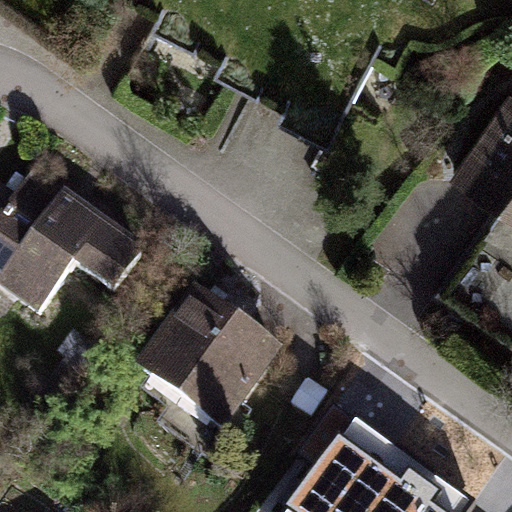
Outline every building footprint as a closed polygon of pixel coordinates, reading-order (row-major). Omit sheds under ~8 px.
[(387,38),(317,0),(133,0),(127,13),(330,145),(387,38)] [(511,91),(457,174),(507,207),(487,237),(511,253),(511,91)] [(33,176),(18,199),(0,224),(0,294),(41,323),(76,272),(118,301),(150,256),(33,176)] [(0,224),(18,199),(0,187),(0,224)] [(199,292),(140,374),(222,433),(281,352),(199,292)] [(340,431),(280,511),(473,511),(484,498),(431,460),(413,484),(340,431)]
